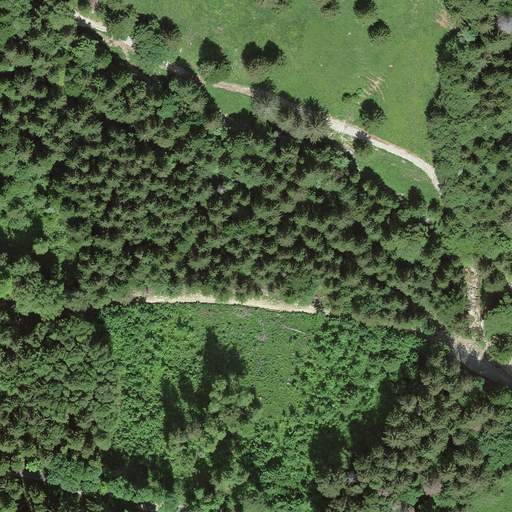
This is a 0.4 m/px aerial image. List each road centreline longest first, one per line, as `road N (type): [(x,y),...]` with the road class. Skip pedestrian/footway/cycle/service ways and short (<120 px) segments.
road 1 (track): [(65,0),(129,53),(284,101),(412,161),(511,284)]
road 2 (track): [(0,306),(83,310),(228,298),(393,326)]
road 3 (unclassified): [(0,471),(192,511)]
road 4 (track): [(511,384),(393,326)]
